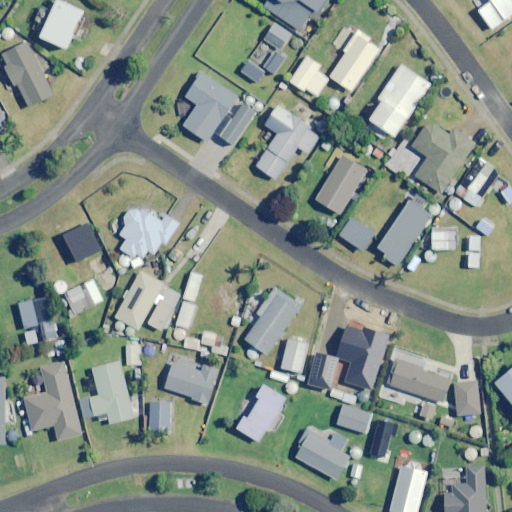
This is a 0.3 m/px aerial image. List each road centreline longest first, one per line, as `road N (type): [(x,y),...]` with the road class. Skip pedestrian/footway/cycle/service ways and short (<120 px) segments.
road 1 (residential): [(511,320),(482,327),(440,318),(339,278),(117,125)]
road 2 (residential): [(30,498),(76,480),(170,463),(265,479),(335,511)]
road 3 (residential): [(419,0),(511,126)]
road 4 (residential): [(117,125),(78,171),(0,225)]
road 5 (residential): [(202,0),(117,125)]
road 6 (residential): [(235,511),(143,504),(95,511)]
road 7 (residential): [(90,108),(163,0)]
road 8 (residential): [(0,190),(58,147),(90,108)]
